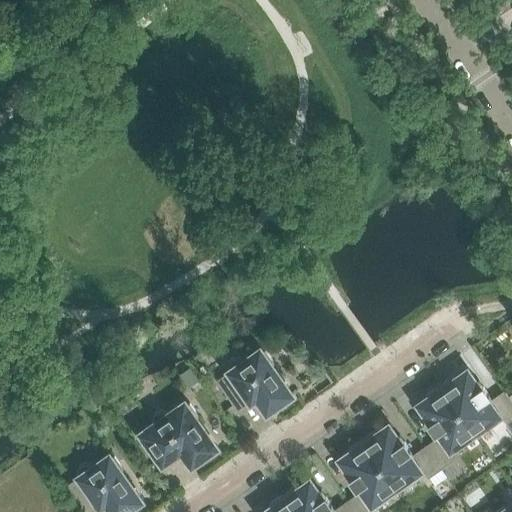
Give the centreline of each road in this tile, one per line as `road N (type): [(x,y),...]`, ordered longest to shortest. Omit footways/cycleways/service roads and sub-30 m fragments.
road 1 (residential): [(187,511),(450,329),(458,313)]
road 2 (track): [(388,370),(267,208)]
road 3 (residential): [(511,124),(426,0)]
